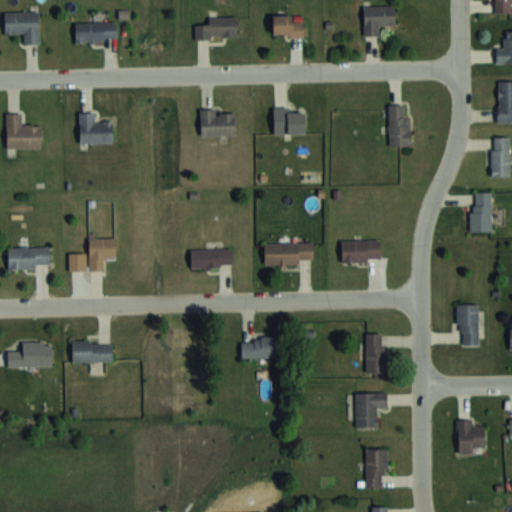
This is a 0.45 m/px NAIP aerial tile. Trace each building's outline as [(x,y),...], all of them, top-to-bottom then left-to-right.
[(363,7),(363,36),(379,36),(379,25),(395,25),(395,7),(363,7)] [(5,33),(23,33),(23,43),(39,43),(39,11),(5,11),(5,33)] [(237,38),(237,16),(207,17),(207,24),(195,24),(195,38),(237,38)] [(303,36),(303,16),(272,16),(272,36),(303,36)] [(75,21),(75,40),(116,40),(116,21),(75,21)] [(511,29),(506,30),(506,42),(496,42),(496,62),(511,62),(511,29)] [(511,80),(497,80),(497,121),(511,120),(511,80)] [(388,105),(388,145),(410,145),(410,105),(388,105)] [(305,132),(305,108),(274,108),(274,132),(305,132)] [(200,134),(234,134),(234,109),(200,109),(200,134)] [(112,142),(111,122),(96,122),(96,112),(79,112),(79,142),(112,142)] [(41,125),(22,125),(22,113),(6,113),(6,147),(40,147),(41,125)] [(491,175),(510,175),(510,135),(491,135),(491,175)] [(470,231),(491,231),(491,192),(470,192),(470,231)] [(116,258),(115,238),(88,238),(88,252),(68,253),(68,270),(104,270),(104,258),(116,258)] [(341,261),(380,261),(380,240),(341,240),(341,261)] [(313,242),(264,242),(264,262),(313,262),(313,242)] [(8,246),(8,269),(36,269),(36,264),(49,264),(49,246),(8,246)] [(190,267),(232,267),(232,248),(190,248),(190,267)] [(457,344),(478,344),(478,304),(457,304),(457,344)] [(365,372),(385,372),(385,332),(365,332),(365,372)] [(242,358),(278,358),(278,337),(242,337),(242,358)] [(72,361),(112,361),(112,340),(72,340),(72,361)] [(52,365),(52,341),(20,341),(20,351),(8,351),(8,365),(52,365)] [(376,426),(376,406),(386,406),(386,392),(353,392),(353,409),(355,409),(355,427),(376,426)] [(457,451),(483,451),(483,421),(457,421),(457,451)] [(365,487),(386,487),(386,447),(365,447),(365,487)]
